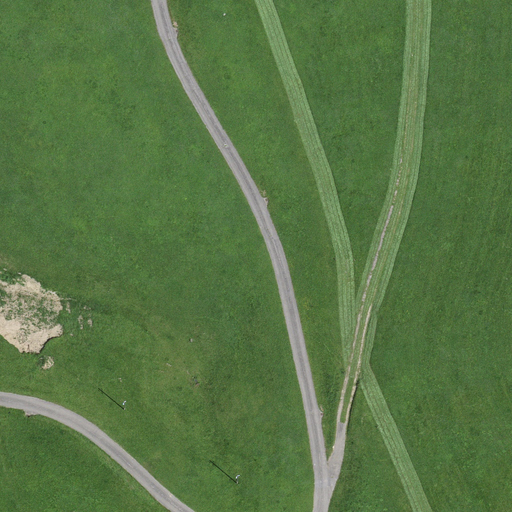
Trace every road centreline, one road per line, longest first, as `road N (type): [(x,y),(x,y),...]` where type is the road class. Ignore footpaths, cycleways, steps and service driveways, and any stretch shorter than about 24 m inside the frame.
road 1 (unclassified): [(319,511),(318,451),(268,229),(180,70),(158,0)]
road 2 (track): [(321,511),(409,150),(416,0)]
road 3 (unclassified): [(0,407),(60,417),(177,511)]
